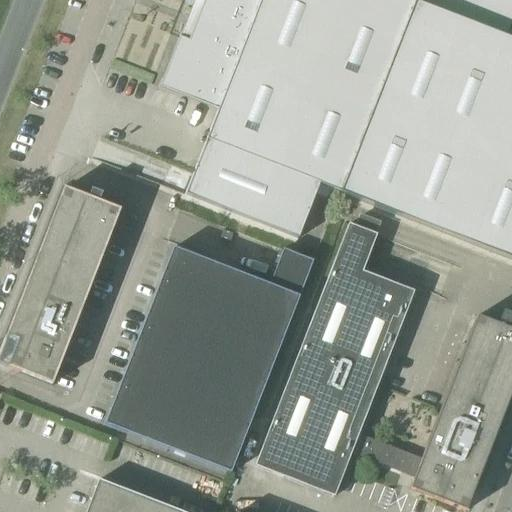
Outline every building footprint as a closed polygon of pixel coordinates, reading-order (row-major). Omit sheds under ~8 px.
[(511,0),(189,0),(201,4),(199,10),(198,10),(197,10),(196,10),(195,10),(194,11),(194,12),(194,13),(194,15),(194,16),(195,17),(196,17),(186,42),(177,39),(161,80),(220,103),(183,197),(297,241),(318,187),(511,262),(511,42),(504,39),(511,18),(511,0)] [(0,349),(0,366),(51,387),(119,212),(98,204),(100,196),(101,196),(89,191),(89,192),(90,192),(87,199),(62,190),(0,349)] [(475,486),(511,390),(511,331),(507,330),(511,317),(511,316),(501,313),(496,326),(475,318),(422,456),(421,460),(357,436),(413,293),(361,274),(375,237),(347,226),(253,468),(333,499),(350,455),(413,479),(412,484),(411,483),(408,491),(421,496),(462,511),(464,511),(466,510),(465,510),(471,496),(472,496),(473,496),(474,496),(475,495),(476,494),(476,493),(476,492),(476,491),(476,490),(475,489),(474,488),(474,486),(475,486)] [(103,426),(229,475),(312,263),(282,251),(268,287),(172,249),(103,426)] [(175,511),(97,482),(85,511),(175,511)]
